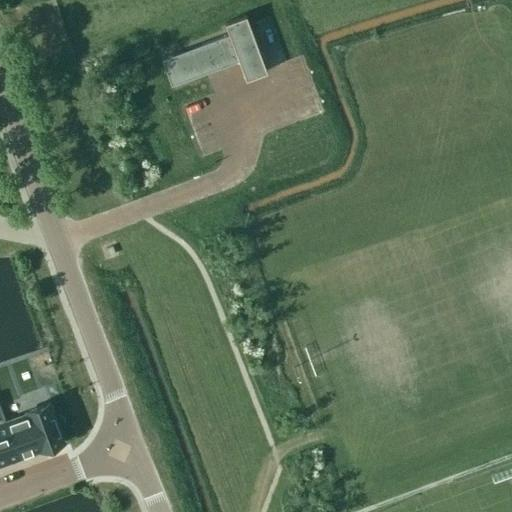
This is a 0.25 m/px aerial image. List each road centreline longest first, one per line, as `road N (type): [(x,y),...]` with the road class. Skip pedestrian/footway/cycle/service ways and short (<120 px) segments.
road 1 (unclassified): [(134,447),(52,230)]
road 2 (unclassified): [(52,230),(0,78)]
road 3 (residential): [(134,447),(0,497)]
